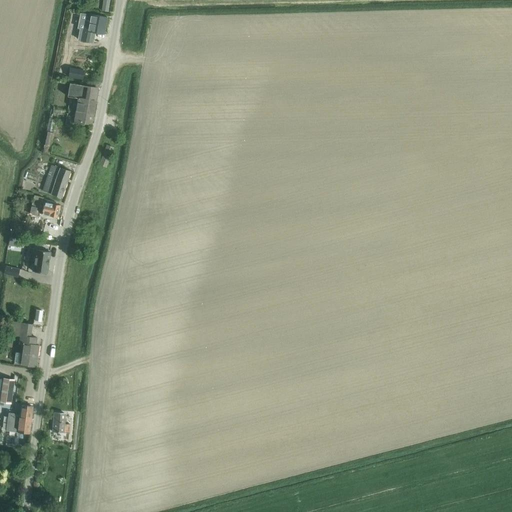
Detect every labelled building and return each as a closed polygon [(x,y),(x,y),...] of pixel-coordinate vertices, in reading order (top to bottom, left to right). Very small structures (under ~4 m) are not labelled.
[(74,39),(79,40),(91,42),(93,32),(105,34),(108,18),(88,14),(85,30),(76,28),(74,39)] [(94,100),(96,88),(69,83),(67,96),(78,98),(74,122),(91,125),(95,100),(94,100)] [(48,132),(45,144),(51,145),(54,133),(48,132)] [(99,164),(105,167),(112,148),(106,145),(99,164)] [(61,198),(70,172),(51,165),(42,191),(51,194),(61,198)] [(57,218),(59,206),(42,202),(43,198),(34,196),(31,207),(30,215),(39,217),(39,214),(57,218)] [(46,274),(50,252),(36,250),(32,272),(46,274)] [(6,266),(4,274),(6,275),(17,278),(19,269),(6,266)] [(32,325),(21,323),(11,322),(10,335),(20,336),(19,344),(22,344),(19,365),(36,367),(37,359),(39,346),(36,346),(37,338),(30,337),(32,325)] [(0,400),(0,401),(13,404),(14,393),(10,392),(12,380),(3,379),(0,400)] [(6,431),(8,431),(29,434),(32,407),(22,406),(21,418),(13,416),(14,414),(8,413),(6,431)] [(68,433),(69,425),(63,424),(64,414),(53,413),(52,432),(68,433)]
